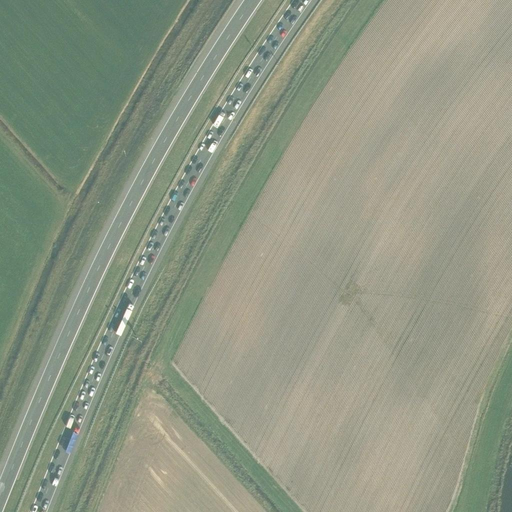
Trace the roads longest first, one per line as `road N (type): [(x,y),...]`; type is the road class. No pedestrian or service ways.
road 1 (motorway): [(44,511),(103,363),(225,118),(305,0)]
road 2 (motorway): [(253,0),(184,96),(59,331),(0,485)]
